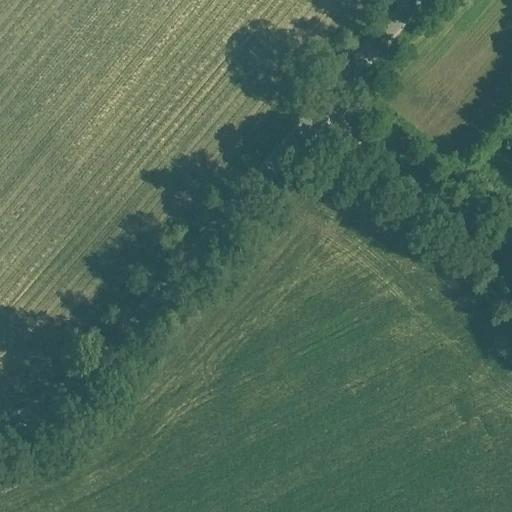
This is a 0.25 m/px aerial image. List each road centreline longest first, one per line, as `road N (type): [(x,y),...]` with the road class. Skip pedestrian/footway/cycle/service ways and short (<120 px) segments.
road 1 (unclassified): [(322,109),(122,345),(0,430)]
road 2 (residential): [(322,109),(511,267)]
road 3 (unclassified): [(421,0),(322,109)]
